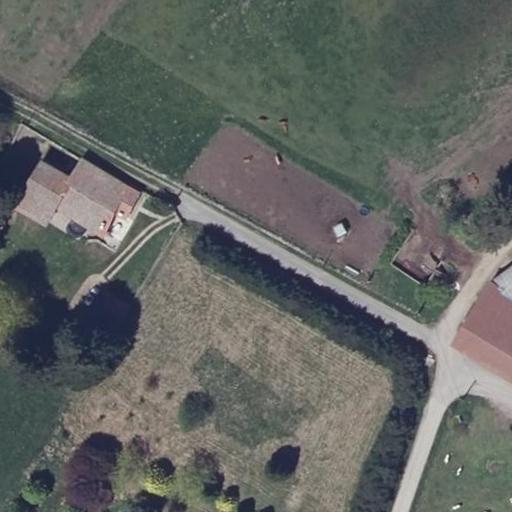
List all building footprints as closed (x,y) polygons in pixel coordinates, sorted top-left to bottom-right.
[(45,161),(28,185),(50,198),(38,217),(42,220),(56,203),(105,230),(119,209),(127,214),(141,194),(87,160),(74,178),(45,161)] [(50,198),(28,185),(17,201),(38,217),(50,198)] [(511,269),(498,280),(511,289),(511,269)] [(511,289),(498,280),(457,341),(511,374),(511,289)] [(83,316),(110,331),(126,303),(99,287),(83,316)]
